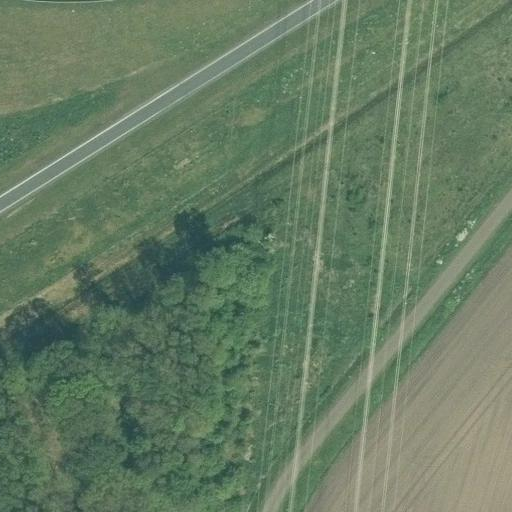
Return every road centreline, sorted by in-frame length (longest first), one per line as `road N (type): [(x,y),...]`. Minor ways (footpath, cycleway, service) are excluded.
road 1 (unclassified): [(268,511),(285,479),(511,199)]
road 2 (trunk): [(0,205),(325,0)]
